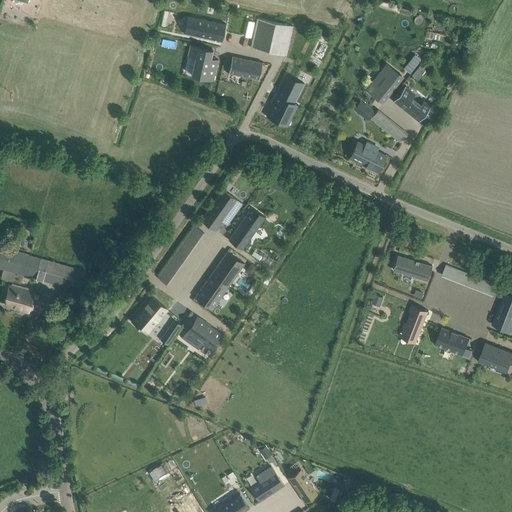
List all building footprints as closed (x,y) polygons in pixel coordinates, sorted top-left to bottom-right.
[(194,17),(191,34),(222,41),(222,40),(220,40),(224,24),(226,24),(194,17)] [(288,54),(294,25),(258,17),(252,47),(288,54)] [(217,63),(210,61),(212,49),(190,45),(188,55),(195,57),(191,75),(213,80),(217,63)] [(318,47),(311,61),(320,66),(327,51),(318,47)] [(412,72),(423,58),(416,53),(405,67),(412,72)] [(228,74),(229,74),(229,71),(258,78),(258,80),(259,80),(263,62),(262,62),(262,63),(233,56),(232,56),(228,74)] [(381,101),(401,76),(389,66),(384,73),(381,71),(372,82),(376,85),(371,92),(381,101)] [(277,95),(266,116),(287,126),(298,104),(297,104),(295,103),(301,89),(292,85),(294,82),(286,78),(287,75),(287,74),(279,89),(277,95)] [(405,87),(406,86),(405,85),(393,101),(394,101),(400,105),(403,107),(403,108),(418,120),(418,121),(418,122),(431,106),(430,105),(430,106),(423,101),(420,105),(412,97),(414,94),(405,87)] [(367,120),(374,111),(365,104),(358,113),(367,120)] [(354,148),(353,149),(354,150),(352,153),(351,153),(349,158),(379,173),(382,166),(381,165),(383,162),(384,162),(388,155),(374,148),(376,145),(367,141),(362,152),(354,148)] [(258,174),(255,178),(261,182),(265,176),(259,172),(258,174)] [(276,181),(273,187),(279,190),(282,184),(276,181)] [(215,230),(229,211),(235,215),(239,208),(234,204),(237,199),(222,189),(200,220),(215,230)] [(244,223),(231,241),(242,249),(266,217),(251,207),(241,221),(244,223)] [(26,225),(31,233),(37,229),(32,222),(26,225)] [(193,223),(161,279),(172,285),(204,230),(193,223)] [(30,255),(0,246),(0,268),(3,269),(2,274),(14,278),(15,273),(24,275),(30,255)] [(241,268),(244,263),(243,264),(227,253),(227,251),(211,274),(226,284),(228,286),(226,284),(239,266),(241,268)] [(30,255),(24,275),(77,291),(83,271),(30,255)] [(397,255),(403,257),(398,272),(427,281),(432,265),(397,255)] [(251,263),(246,270),(251,274),(256,266),(251,263)] [(199,299),(210,306),(226,284),(211,274),(195,297),(199,300),(199,299)] [(31,289),(22,286),(12,284),(11,287),(9,286),(6,299),(5,298),(4,300),(5,301),(4,304),(28,310),(28,309),(31,310),(32,309),(33,306),(33,304),(30,303),(33,293),(30,292),(31,289)] [(511,326),(511,295),(505,293),(505,292),(499,308),(494,320),(492,324),(493,324),(510,330),(510,331),(511,326)] [(152,296),(131,321),(139,327),(139,326),(147,333),(167,309),(152,296)] [(413,305),(402,333),(418,339),(429,311),(413,305)] [(222,334),(223,334),(197,315),(196,316),(197,316),(182,337),(181,337),(190,344),(196,337),(203,342),(202,344),(211,350),(211,349),(222,334)] [(442,327),(435,344),(436,344),(437,342),(463,352),(462,355),(463,355),(463,354),(470,357),(472,350),(466,348),(470,338),(469,338),(442,327)] [(173,328),(168,336),(172,339),(178,331),(173,328)] [(478,360),(478,361),(489,365),(492,359),(508,366),(511,356),(511,351),(492,344),(491,347),(485,345),(481,354),(483,355),(480,361),(478,360)] [(106,354),(101,365),(133,378),(137,367),(106,354)] [(238,461),(249,457),(240,435),(228,440),(230,446),(225,449),(227,454),(234,451),(238,461)] [(266,446),(260,449),(269,463),(272,462),(274,465),(277,464),(266,446)] [(259,481),(250,487),(259,501),(284,485),(271,465),(263,471),(268,479),(261,483),(259,481)] [(301,469),(288,477),(290,481),(304,502),(318,493),(312,485),(310,486),(304,478),(306,477),(301,469)] [(335,486),(329,499),(333,500),(338,502),(343,489),(340,488),(335,486)] [(203,511),(192,493),(178,502),(184,511),(203,511)] [(239,493),(212,511),(213,511),(214,510),(215,511),(242,511),(249,508),(249,507),(248,507),(239,494),(240,493),(239,493)]
